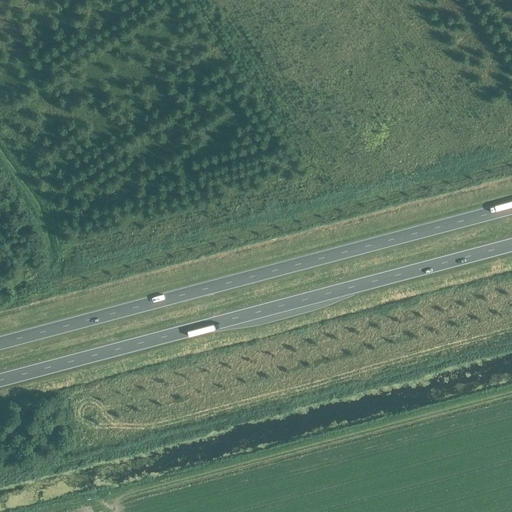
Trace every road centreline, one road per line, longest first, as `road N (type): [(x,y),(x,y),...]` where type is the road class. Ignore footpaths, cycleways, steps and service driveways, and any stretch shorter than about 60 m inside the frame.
road 1 (trunk): [(0,382),(511,246)]
road 2 (trunk): [(511,208),(0,344)]
